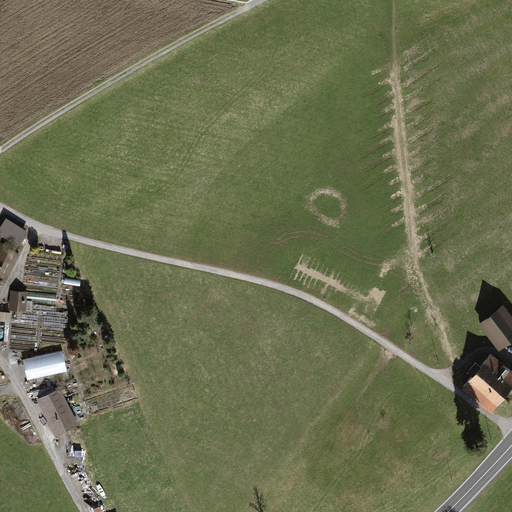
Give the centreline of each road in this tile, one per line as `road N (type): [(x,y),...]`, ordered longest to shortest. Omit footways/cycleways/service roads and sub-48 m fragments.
road 1 (unclassified): [(0,204),(59,235),(281,286),(439,377)]
road 2 (track): [(0,150),(262,0)]
